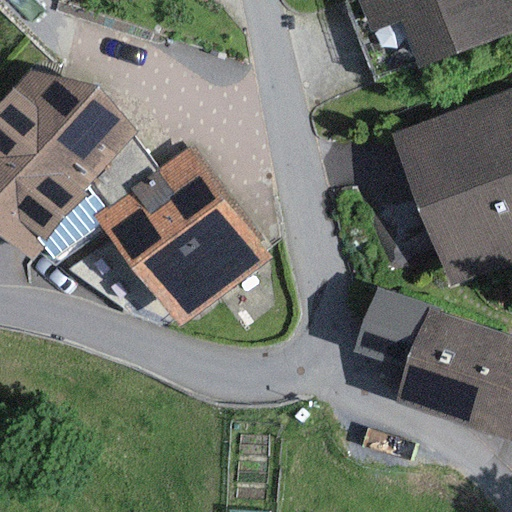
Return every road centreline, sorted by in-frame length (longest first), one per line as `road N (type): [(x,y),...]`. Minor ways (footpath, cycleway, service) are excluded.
road 1 (residential): [(262,0),(341,358)]
road 2 (residential): [(341,358),(302,377),(240,379),(79,320),(0,308)]
road 3 (residential): [(341,358),(374,408),(498,485),(511,503)]
